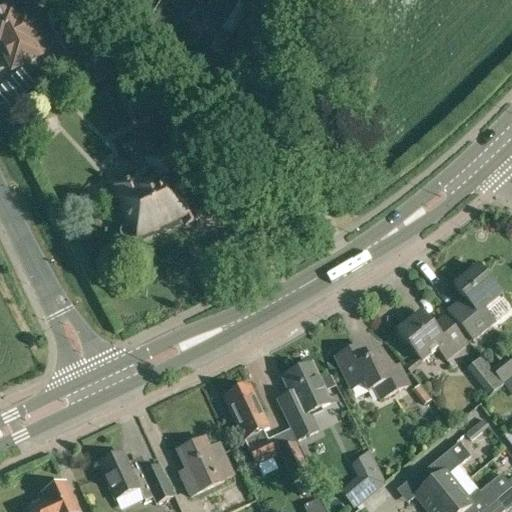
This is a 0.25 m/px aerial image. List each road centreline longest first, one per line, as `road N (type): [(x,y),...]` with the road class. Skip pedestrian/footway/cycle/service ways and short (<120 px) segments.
road 1 (secondary): [(95,396),(267,312),(488,160)]
road 2 (residential): [(95,396),(0,203)]
